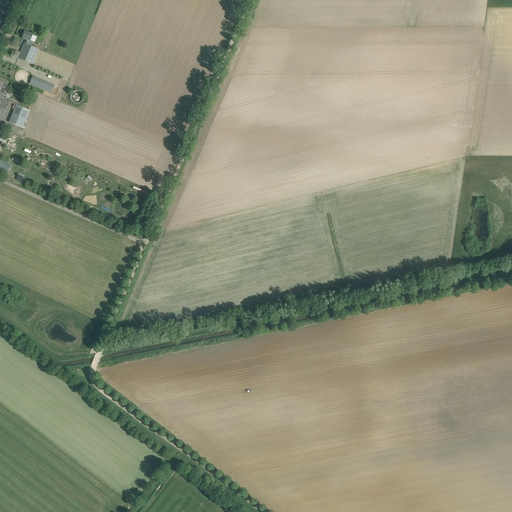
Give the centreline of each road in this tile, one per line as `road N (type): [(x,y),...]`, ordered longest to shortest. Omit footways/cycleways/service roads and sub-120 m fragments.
road 1 (track): [(248,0),(90,380),(260,511)]
road 2 (track): [(145,242),(0,180)]
